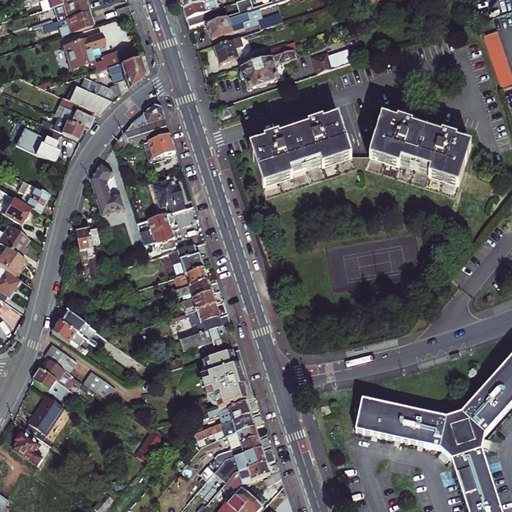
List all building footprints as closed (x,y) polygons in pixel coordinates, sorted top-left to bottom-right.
[(50,0),(53,8),(78,0),(50,0)] [(53,8),(57,23),(87,13),(83,0),(78,0),(53,8)] [(179,0),(180,2),(183,11),(213,2),(212,0),(179,0)] [(250,0),(237,5),(240,14),(253,10),(250,0)] [(213,2),(183,11),(185,16),(186,21),(202,16),(216,11),(219,10),(216,1),(213,2)] [(128,7),(115,11),(118,18),(130,14),(128,7)] [(216,11),(202,16),(205,22),(216,19),(215,16),(217,16),(216,11)] [(263,21),(260,11),(207,28),(210,35),(212,43),(233,36),(233,35),(259,27),(260,32),(283,25),(280,15),(263,21)] [(60,37),(92,27),(87,13),(57,23),(41,28),(42,31),(56,27),(60,37)] [(511,82),(496,34),(482,38),(500,92),(511,87),(511,82)] [(89,51),(103,46),(100,35),(63,47),(71,71),(93,63),(89,51)] [(244,48),(240,39),(226,43),(227,46),(214,50),(217,58),(220,67),(239,61),(238,60),(243,59),(240,50),(244,48)] [(105,65),(107,70),(138,59),(133,46),(115,52),(116,54),(103,59),(105,65)] [(287,46),(253,57),(255,65),(290,54),(287,46)] [(255,65),(241,70),(242,72),(240,76),(242,80),(245,83),(247,88),(246,89),(247,91),(250,92),(252,91),(253,90),(275,83),(276,83),(278,82),(279,80),(279,78),(277,77),(273,65),(279,63),(284,65),(293,62),(296,58),(294,53),(290,54),(255,65)] [(349,55),(329,61),(332,71),(352,65),(349,55)] [(328,56),(313,61),(318,76),(332,71),(329,61),(328,59),(328,56)] [(142,74),(138,59),(107,70),(108,73),(109,73),(112,82),(115,81),(121,97),(141,80),(143,75),(142,74)] [(70,87),(64,100),(68,102),(95,114),(101,117),(112,103),(116,100),(110,91),(86,80),(80,92),(70,87)] [(35,88),(43,91),(52,88),(50,83),(35,88)] [(63,100),(55,118),(56,119),(58,116),(61,117),(68,102),(64,100),(63,100)] [(58,116),(56,119),(82,131),(86,133),(95,114),(68,102),(61,117),(58,116)] [(131,147),(139,144),(161,137),(152,111),(147,107),(117,130),(104,144),(107,155),(131,147)] [(234,108),(217,114),(218,119),(220,125),(237,119),(234,108)] [(53,131),(66,137),(77,142),(82,131),(56,119),(55,118),(53,117),(47,129),(53,131)] [(444,182),(459,187),(471,148),(456,144),(457,141),(442,136),(441,139),(412,130),(412,128),(397,123),(396,125),(381,120),(369,159),(384,164),(400,168),(401,165),(415,169),(430,174),(429,177),(444,182)] [(351,158),(339,121),(324,126),(323,123),(308,128),(308,131),(280,141),(279,138),(264,143),(264,146),(249,151),(262,188),(277,183),(292,178),(291,175),(305,170),(320,165),(321,168),(336,163),(351,158)] [(23,129),(15,147),(53,164),(57,159),(57,157),(58,153),(53,151),(56,143),(23,129)] [(139,162),(166,153),(161,137),(139,144),(143,157),(138,158),(139,162)] [(131,147),(137,163),(139,162),(138,158),(143,157),(139,144),(131,147)] [(80,178),(83,185),(94,219),(105,215),(117,211),(112,196),(104,198),(98,183),(105,173),(90,163),(80,178)] [(145,186),(144,188),(154,218),(159,216),(177,210),(171,192),(168,193),(166,188),(163,180),(161,180),(160,180),(159,180),(156,181),(155,182),(155,183),(145,186)] [(23,196),(28,186),(22,183),(17,193),(23,196)] [(51,198),(28,186),(23,196),(19,204),(30,210),(40,216),(51,198)] [(6,199),(0,208),(0,215),(2,216),(11,201),(6,199)] [(20,227),(30,210),(19,204),(11,200),(11,201),(2,216),(20,227)] [(132,236),(136,247),(146,243),(148,247),(167,241),(164,229),(165,227),(166,224),(165,221),(164,218),(162,217),(159,216),(154,218),(139,223),(143,232),(132,236)] [(0,239),(0,246),(5,250),(21,260),(27,250),(25,249),(29,242),(8,228),(3,235),(0,239)] [(92,246),(89,231),(69,235),(74,263),(88,261),(86,247),(92,246)] [(174,277),(197,269),(189,245),(160,254),(161,256),(164,255),(166,261),(169,260),(174,277)] [(0,266),(17,278),(26,264),(21,260),(5,250),(0,257),(0,266)] [(174,277),(169,260),(166,261),(165,261),(170,278),(174,277)] [(0,298),(2,300),(6,295),(7,296),(18,281),(0,268),(0,298)] [(201,282),(197,269),(174,277),(170,278),(168,279),(172,292),(201,282)] [(205,294),(201,282),(172,292),(173,297),(184,294),(186,300),(205,294)] [(176,309),(178,315),(208,305),(205,294),(186,300),(188,305),(176,309)] [(176,309),(188,305),(186,300),(174,304),(176,309)] [(185,327),(189,326),(193,335),(215,328),(216,328),(213,320),(208,305),(178,315),(161,320),(163,326),(168,325),(169,323),(182,318),(185,327)] [(88,332),(61,313),(57,320),(56,319),(53,323),(54,324),(78,341),(81,343),(88,332)] [(216,328),(223,326),(220,318),(213,320),(216,328)] [(73,347),(78,341),(54,324),(46,335),(78,358),(81,353),(73,347)] [(215,328),(193,335),(171,343),(174,353),(204,344),(206,350),(220,345),(215,328)] [(46,348),(38,359),(41,362),(62,376),(70,364),(46,348)] [(206,396),(211,409),(247,398),(231,351),(196,362),(200,376),(197,377),(203,397),(206,396)] [(173,359),(152,366),(155,375),(176,368),(173,359)] [(452,462),(462,494),(467,511),(499,511),(486,468),(481,453),(484,437),(511,406),(511,360),(461,416),(459,417),(449,420),(446,421),(362,403),(360,412),(359,418),(356,434),(439,452),(442,454),(449,460),(452,462)] [(41,362),(34,371),(63,392),(67,385),(73,389),(75,386),(70,382),(70,381),(62,376),(41,362)] [(55,403),(63,392),(34,371),(27,382),(55,403)] [(84,375),(76,386),(101,403),(109,392),(84,375)] [(252,412),(247,398),(211,409),(175,421),(176,424),(181,423),(184,433),(187,432),(196,429),(193,420),(201,418),(200,417),(211,414),(214,424),(252,412)] [(58,412),(41,401),(31,415),(48,427),(58,412)] [(256,424),(252,412),(214,424),(196,429),(187,432),(186,434),(188,439),(205,434),(206,440),(220,436),(247,427),(256,424)] [(22,427),(40,439),(48,427),(31,415),(22,427)] [(40,439),(22,427),(20,431),(37,443),(40,439)] [(223,446),(251,437),(247,427),(220,436),(223,446)] [(37,443),(20,431),(16,436),(36,450),(31,456),(32,457),(31,459),(37,463),(47,449),(37,443)] [(31,456),(36,450),(16,436),(11,444),(13,446),(9,451),(33,468),(37,463),(31,459),(32,457),(31,456)] [(154,443),(145,436),(139,445),(151,453),(155,447),(152,445),(154,443)] [(218,462),(219,461),(255,450),(251,437),(223,446),(225,452),(212,456),(208,461),(214,466),(218,462)] [(151,453),(139,445),(129,459),(137,465),(146,453),(149,455),(151,453)] [(264,449),(255,452),(255,450),(219,461),(220,465),(223,463),(226,471),(220,473),(213,480),(218,485),(226,475),(259,464),(268,461),(264,449)] [(446,464),(449,460),(442,454),(439,458),(446,464)] [(269,463),(260,466),(259,464),(226,475),(218,485),(222,488),(228,481),(233,485),(260,476),(272,472),(269,463)] [(260,476),(262,485),(275,480),(272,472),(260,476)] [(275,480),(262,485),(263,486),(257,488),(251,496),(258,502),(273,485),(276,484),(275,480)] [(229,511),(242,496),(233,488),(221,503),(219,501),(209,511),(229,511)] [(249,511),(254,506),(242,496),(229,511),(249,511)]
